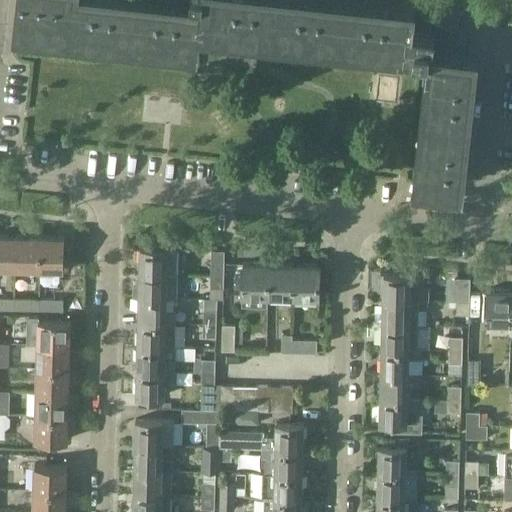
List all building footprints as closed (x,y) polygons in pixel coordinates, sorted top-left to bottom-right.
[(20,0),(17,31),(198,51),(199,39),(201,27),(203,8),(200,8),(126,0),(20,0)] [(200,0),(200,8),(203,8),(201,27),(199,39),(209,40),(210,28),(430,53),(440,52),(447,35),(443,26),(423,18),(426,11),(418,8),(346,0),(200,0)] [(416,182),(459,186),(474,55),(440,52),(430,53),(416,182)] [(386,165),(388,150),(375,148),(373,163),(386,165)] [(0,266),(15,267),(16,235),(0,234),(0,266)] [(39,267),(40,235),(16,235),(15,267),(39,267)] [(40,235),(39,267),(64,268),(65,236),(40,235)] [(140,247),(140,272),(177,274),(178,248),(140,247)] [(211,276),(224,277),(225,250),(212,250),(211,276)] [(269,296),(269,264),(243,264),(243,296),(269,296)] [(294,296),(294,264),(269,264),(269,296),(294,296)] [(294,264),(294,296),(320,296),(320,264),(294,264)] [(177,274),(140,272),(139,297),(167,298),(167,297),(177,297),(177,274)] [(383,299),(411,300),(411,274),(384,274),(383,299)] [(224,277),(211,276),(211,287),(224,287),(224,277)] [(457,301),(470,302),(470,279),(457,279),(457,301)] [(511,322),(511,290),(487,290),(487,322),(511,322)] [(0,308),(14,309),(15,298),(0,297),(0,308)] [(138,321),(176,322),(176,312),(166,312),(167,298),(139,297),(138,321)] [(15,298),(14,309),(38,309),(39,298),(15,298)] [(63,299),(39,298),(38,309),(63,310),(63,299)] [(427,300),(411,300),(383,299),(382,324),(410,324),(418,325),(418,308),(427,308),(427,300)] [(470,302),(457,301),(457,315),(470,315),(470,302)] [(204,310),(203,323),(216,324),(216,310),(204,310)] [(27,343),(38,343),(70,344),(71,320),(39,319),(39,315),(28,315),(27,343)] [(138,346),(165,347),(175,347),(176,322),(138,321),(138,346)] [(216,324),(203,323),(203,336),(216,336),(216,324)] [(223,324),(222,349),(235,349),(235,324),(223,324)] [(382,348),(409,348),(417,349),(418,325),(410,324),(382,324),(382,348)] [(293,351),(293,338),(292,338),(293,334),(282,333),(282,351),(293,351)] [(449,349),(462,350),(463,336),(450,336),(449,349)] [(293,338),(293,351),(317,351),(317,339),(293,338)] [(70,344),(38,343),(38,367),(70,367),(70,344)] [(165,347),(138,346),(137,370),(175,371),(175,358),(165,358),(165,347)] [(381,372),(409,373),(409,348),(382,348),(381,372)] [(462,363),(462,350),(449,349),(449,363),(462,363)] [(202,371),(215,372),(216,359),(203,358),(202,371)] [(481,359),(468,358),(468,384),(480,384),(481,359)] [(70,367),(38,367),(37,390),(69,391),(70,367)] [(174,383),(175,371),(137,370),(136,395),(164,396),(164,383),(174,383)] [(215,372),(202,371),(202,385),(215,385),(215,372)] [(381,397),(408,397),(409,373),(381,372),(381,397)] [(220,409),(232,409),(233,384),(221,384),(220,409)] [(244,410),(245,384),(233,384),(232,409),(244,410)] [(256,410),(257,385),(245,384),(244,410),(256,410)] [(268,410),(269,385),(257,385),(256,410),(268,410)] [(281,410),(281,385),(269,385),(268,410),(281,410)] [(281,385),(281,410),(293,411),(294,385),(281,385)] [(448,399),(461,400),(462,386),(448,385),(448,399)] [(69,391),(37,390),(36,414),(68,415),(69,391)] [(423,398),(408,397),(408,398),(381,398),(380,422),(392,422),(392,431),(422,432),(423,398)] [(461,412),(461,400),(448,399),(447,412),(461,412)] [(206,446),(219,447),(220,447),(220,422),(220,410),(182,409),(182,421),(207,422),(206,446)] [(466,410),(466,425),(479,425),(479,411),(466,410)] [(68,415),(36,414),(36,439),(68,440),(68,415)] [(136,419),(135,445),(173,445),(174,420),(136,419)] [(220,447),(232,447),(262,447),(303,448),(304,423),(276,423),(276,435),(263,434),(264,430),(220,429),(220,447)] [(479,425),(466,425),(466,437),(487,438),(487,426),(479,425)] [(135,469),(172,470),(173,445),(135,445),(135,469)] [(379,471),(406,472),(407,447),(380,446),(379,471)] [(231,460),(232,447),(220,447),(219,459),(231,460)] [(265,457),(264,472),(275,473),(303,473),(303,448),(262,447),(261,457),(265,457)] [(198,470),(215,471),(216,459),(198,458),(198,470)] [(446,459),(446,473),(459,473),(460,459),(446,459)] [(465,459),(465,474),(478,474),(478,460),(465,459)] [(34,488),(66,489),(67,465),(35,464),(34,488)] [(134,493),(172,494),(172,470),(135,469),(134,493)] [(275,473),(264,472),(262,471),(262,496),(265,496),(274,496),(302,497),(303,473),(275,473)] [(406,472),(379,471),(378,495),(406,496),(406,472)] [(459,473),(446,473),(445,486),(459,486),(459,473)] [(478,474),(465,474),(465,486),(478,487),(478,474)] [(202,495),(215,495),(215,482),(202,481),(202,495)] [(221,482),(221,495),(234,495),(234,482),(221,482)] [(65,511),(66,489),(34,488),(33,511),(65,511)] [(133,511),(171,511),(172,494),(134,493),(133,511)] [(215,508),(215,495),(202,495),(201,508),(215,508)] [(234,495),(221,495),(220,508),(233,509),(234,495)] [(377,511),(417,511),(419,497),(406,496),(378,495),(377,511)] [(274,496),(265,496),(264,511),(301,511),(302,497),(274,496)]
